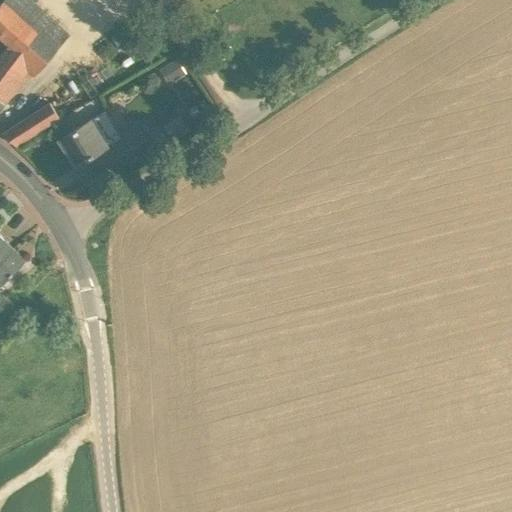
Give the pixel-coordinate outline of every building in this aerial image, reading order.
[(0,58),(0,107),(2,105),(4,107),(31,76),(33,77),(57,49),(4,0),(2,0),(0,3),(0,30),(13,43),(0,58)] [(159,0),(168,9),(178,0),(159,0)] [(163,67),(172,81),(185,73),(176,59),(163,67)] [(62,117),(61,116),(50,101),(0,136),(14,148),(27,140),(50,125),(62,117)] [(120,136),(104,111),(58,140),(75,166),(107,146),(112,143),(121,156),(145,140),(135,126),(120,136)] [(180,115),(163,126),(173,142),(190,131),(180,115)] [(6,242),(0,248),(0,285),(25,260),(6,242)]
